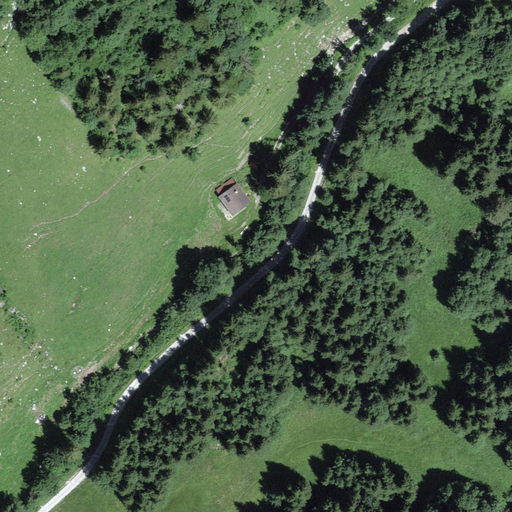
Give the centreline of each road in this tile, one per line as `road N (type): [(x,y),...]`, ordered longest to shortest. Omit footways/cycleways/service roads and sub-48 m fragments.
road 1 (track): [(42,511),(104,450),(124,400),(144,377),(278,266),(372,64),(448,0)]
road 2 (track): [(411,0),(367,36),(292,124),(253,213),(72,392),(22,487),(0,506)]
